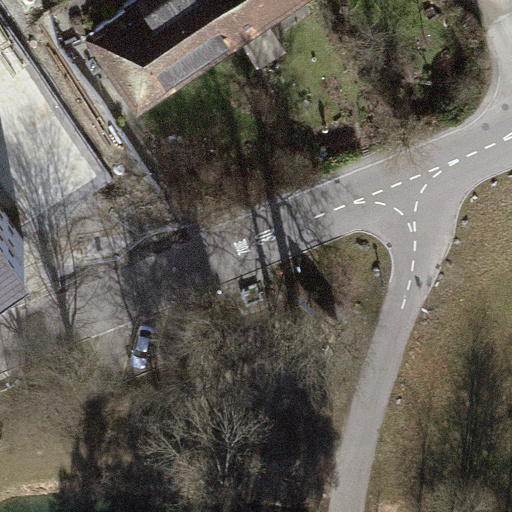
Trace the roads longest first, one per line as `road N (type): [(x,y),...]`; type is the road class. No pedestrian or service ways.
road 1 (residential): [(511,136),(402,197),(353,203),(0,344)]
road 2 (track): [(346,511),(376,382),(412,279),(416,244),(402,197)]
